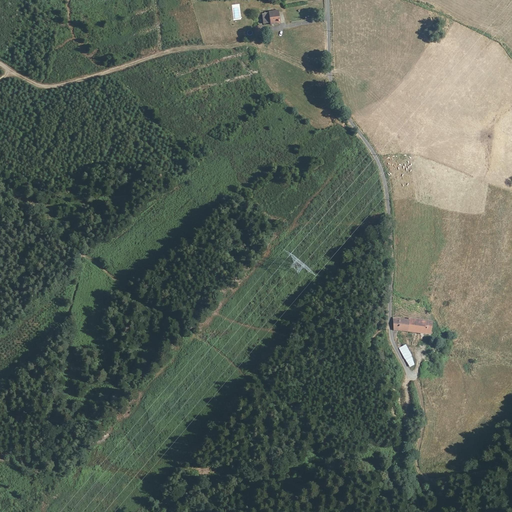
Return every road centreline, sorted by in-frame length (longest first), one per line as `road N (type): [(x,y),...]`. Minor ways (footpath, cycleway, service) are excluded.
road 1 (track): [(0,220),(86,258),(174,318),(212,318),(321,348),(388,338)]
road 2 (unclassified): [(405,375),(388,338),(384,178),(329,75),(327,0)]
road 3 (track): [(92,262),(186,186),(189,197),(171,214),(137,230),(142,236),(160,227),(187,201),(197,201),(200,211),(126,286)]
road 4 (track): [(511,464),(434,480),(419,470),(423,422),(405,375)]
